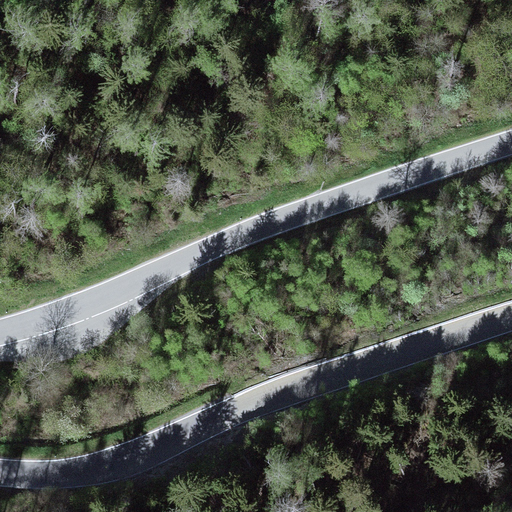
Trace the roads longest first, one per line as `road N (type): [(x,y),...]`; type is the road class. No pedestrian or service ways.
road 1 (tertiary): [(0,335),(54,323),(258,229),(511,141)]
road 2 (tertiary): [(511,317),(87,474),(0,476)]
